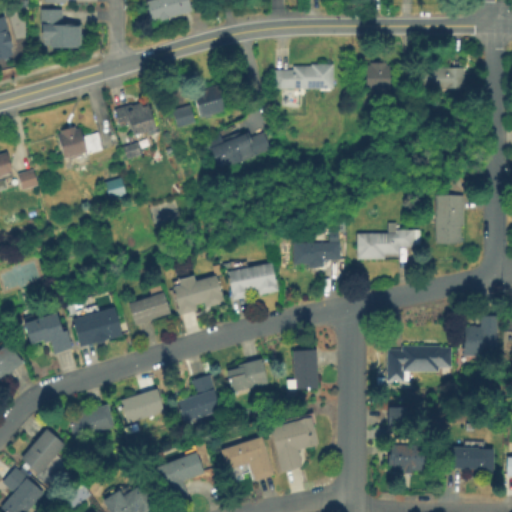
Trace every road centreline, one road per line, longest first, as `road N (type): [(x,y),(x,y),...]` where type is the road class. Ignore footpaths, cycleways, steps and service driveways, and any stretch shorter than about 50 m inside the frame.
road 1 (residential): [(511,271),(302,316),(57,385),(0,428)]
road 2 (tertiary): [(511,26),(282,28),(113,70)]
road 3 (residential): [(495,27),(494,274)]
road 4 (residential): [(489,511),(373,510),(310,499),(246,511)]
road 5 (residential): [(345,307),(350,511)]
